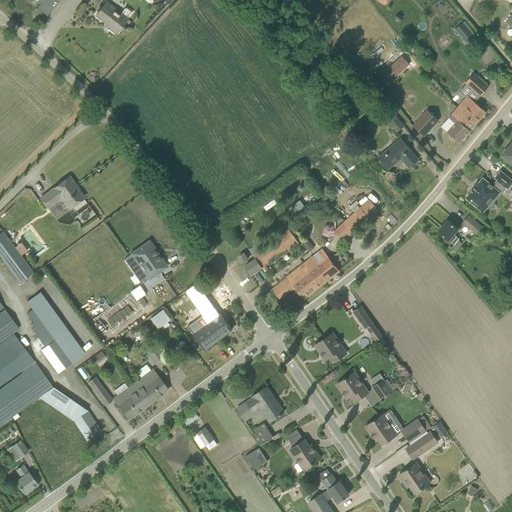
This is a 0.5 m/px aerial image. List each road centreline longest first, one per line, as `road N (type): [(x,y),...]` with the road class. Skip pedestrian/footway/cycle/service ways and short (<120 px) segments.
road 1 (unclassified): [(271,337),(154,166),(44,47),(0,14)]
road 2 (unclassified): [(271,337),(368,267),(511,103)]
road 3 (tertiary): [(33,511),(271,337)]
road 4 (tertiary): [(391,511),(271,337)]
